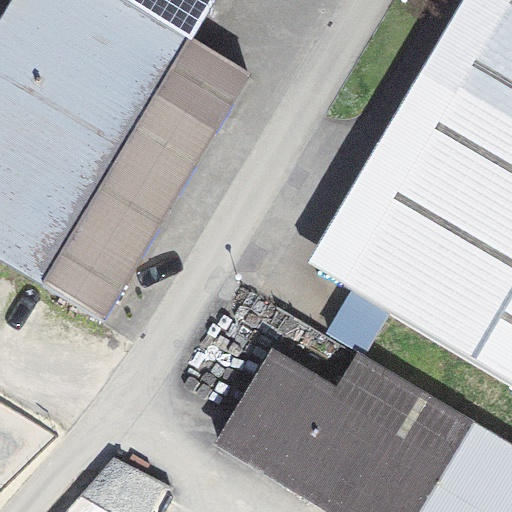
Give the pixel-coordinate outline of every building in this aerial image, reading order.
[(190,45),(115,0),(14,0),(0,24),(0,262),(102,323),(215,134),(158,98),(190,45)] [(115,0),(190,45),(189,40),(212,0),(115,0)] [(511,3),(344,288),(385,313),(511,387),(511,3)] [(327,511),(414,511),(468,423),(358,359),(334,399),(271,361),(220,447),(327,511)] [(511,511),(511,448),(468,423),(414,511),(511,511)]
